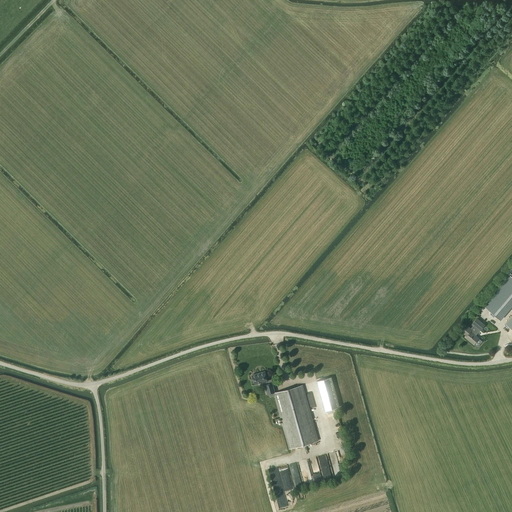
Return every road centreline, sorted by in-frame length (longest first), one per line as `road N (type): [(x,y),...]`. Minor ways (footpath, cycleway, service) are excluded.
road 1 (unclassified): [(96,386),(254,337),(467,368),(511,363)]
road 2 (unclassified): [(102,511),(96,386)]
